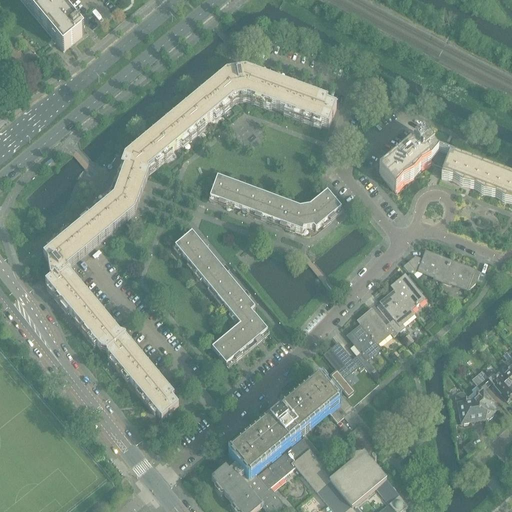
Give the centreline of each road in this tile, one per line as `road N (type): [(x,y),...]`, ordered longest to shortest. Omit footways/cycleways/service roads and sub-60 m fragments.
road 1 (secondary): [(0,181),(218,0)]
road 2 (residential): [(228,422),(401,244)]
road 3 (secondary): [(179,0),(0,144)]
road 4 (residential): [(228,422),(85,258)]
road 5 (residential): [(401,244),(331,159),(352,89)]
road 6 (tertiary): [(158,486),(62,368)]
